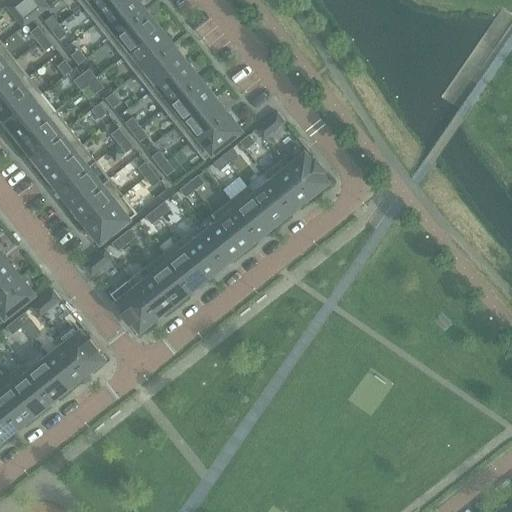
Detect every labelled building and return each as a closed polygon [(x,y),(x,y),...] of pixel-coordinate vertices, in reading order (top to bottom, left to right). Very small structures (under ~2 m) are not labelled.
[(23,27),(33,20),(17,0),(15,0),(7,7),(23,27)] [(26,0),(39,15),(48,7),(42,0),(26,0)] [(96,24),(126,0),(91,0),(83,7),(96,24)] [(110,41),(146,12),(137,0),(126,0),(96,24),(110,41)] [(123,58),(160,29),(146,12),(110,41),(123,58)] [(44,22),(52,31),(60,25),(52,15),(44,22)] [(67,34),(60,25),(52,31),(59,40),(67,34)] [(46,36),(38,27),(30,33),(38,42),(46,36)] [(136,75),(173,45),(160,29),(123,58),(136,75)] [(53,45),(46,36),(38,42),(45,52),(53,45)] [(0,72),(16,60),(2,43),(0,44),(0,72)] [(150,92),(187,62),(173,45),(136,75),(150,92)] [(86,59),(79,49),(71,56),(79,65),(86,59)] [(0,99),(29,77),(16,60),(0,72),(0,99)] [(73,70),(65,60),(57,67),(65,76),(73,70)] [(163,108),(200,79),(187,62),(150,92),(163,108)] [(89,69),(82,75),(89,84),(97,78),(89,69)] [(89,84),(82,75),(74,81),(81,91),(89,84)] [(0,115),(6,123),(43,94),(29,77),(0,99),(0,115)] [(104,88),(97,78),(89,84),(96,94),(100,91),(104,88)] [(177,125),(213,96),(200,79),(163,108),(177,125)] [(96,94),(89,84),(81,91),(89,100),(93,96),(96,94)] [(121,102),(113,93),(106,99),(113,109),(121,102)] [(19,140),(56,111),(43,94),(6,123),(19,140)] [(190,142),(227,113),(213,96),(177,125),(190,142)] [(107,113),(99,104),(92,110),(99,120),(107,113)] [(33,157),(69,128),(56,111),(19,140),(33,157)] [(204,160),(241,131),(227,113),(190,142),(204,160)] [(125,124),(132,133),(140,127),(133,117),(125,124)] [(269,135),(262,125),(256,129),(264,139),(269,135)] [(148,136),(140,127),(132,133),(140,142),(148,136)] [(46,174),(83,145),(69,128),(33,157),(46,174)] [(111,135),(118,144),(126,138),(119,128),(111,135)] [(255,143),(249,135),(240,142),(246,150),(255,143)] [(134,147),(126,138),(118,144),(126,153),(134,147)] [(59,191),(96,162),(83,145),(46,174),(59,191)] [(232,148),(223,156),(229,163),(238,156),(232,148)] [(152,157),(159,167),(167,161),(160,151),(152,157)] [(328,182),(319,171),(321,169),(317,164),(318,163),(315,160),(312,162),(305,153),(288,167),(282,159),(281,160),(310,197),(328,182)] [(229,163),(223,156),(213,163),(220,171),(229,163)] [(310,197),(281,160),(264,173),(293,210),(310,197)] [(174,170),(167,161),(159,167),(167,176),(174,170)] [(73,208),(110,179),(96,162),(59,191),(73,208)] [(138,169),(145,178),(153,172),(146,162),(138,169)] [(160,181),(153,172),(145,178),(153,187),(160,181)] [(293,210),(264,173),(263,174),(270,182),(254,194),(248,186),(247,187),(276,224),(293,210)] [(198,175),(189,182),(195,190),(204,183),(198,175)] [(86,225),(123,195),(110,179),(73,208),(86,225)] [(195,190),(189,182),(179,190),(186,198),(195,190)] [(276,224),(247,187),(230,200),(259,237),(276,224)] [(100,243),(137,214),(123,195),(86,225),(100,243)] [(259,237),(230,200),(213,213),(242,250),(259,237)] [(164,202),(155,209),(161,217),(170,210),(164,202)] [(161,217),(155,209),(145,217),(152,225),(161,217)] [(242,250),(213,213),(213,214),(219,222),(203,234),(197,226),(196,227),(225,264),(242,250)] [(225,264),(196,227),(179,240),(208,277),(225,264)] [(130,229),(121,236),(127,244),(137,237),(130,229)] [(127,244),(121,236),(112,244),(118,252),(127,244)] [(208,277),(179,240),(162,254),(191,291),(208,277)] [(112,259),(105,249),(99,254),(83,266),(91,276),(107,263),(112,259)] [(191,291),(162,254),(145,267),(175,304),(191,291)] [(0,292),(20,277),(7,260),(0,265),(0,292)] [(175,304),(145,267),(128,281),(158,317),(175,304)] [(0,311),(5,318),(34,295),(20,277),(0,292),(0,311)] [(158,317),(128,281),(134,289),(117,302),(124,311),(121,314),(130,325),(133,322),(140,331),(158,317)] [(45,312),(61,300),(53,290),(37,303),(32,307),(40,316),(45,312)] [(31,320),(25,312),(15,320),(22,328),(31,320)] [(22,328),(15,320),(6,327),(12,335),(22,328)] [(104,360),(97,351),(100,349),(91,337),(88,340),(81,331),(63,345),(86,374),(104,360)] [(86,374),(63,345),(46,359),(69,388),(86,374)] [(69,388),(46,359),(30,371),(24,363),(23,364),(52,401),(69,388)] [(52,401),(23,364),(6,378),(35,414),(52,401)] [(35,414),(6,378),(0,382),(0,405),(18,428),(35,414)] [(18,428),(0,405),(0,439),(1,441),(18,428)] [(511,511),(511,501),(498,511),(511,511)]
